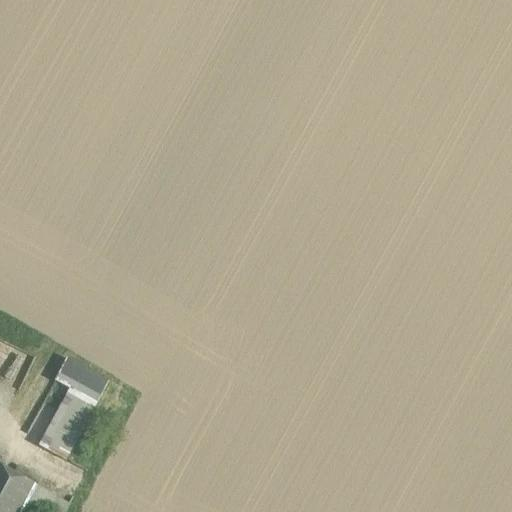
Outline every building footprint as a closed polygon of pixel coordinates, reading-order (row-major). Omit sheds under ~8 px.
[(70,391),(96,404),(109,380),(69,360),(56,384),(70,391)] [(96,404),(70,391),(40,446),(66,460),(96,404)] [(0,511),(22,511),(35,488),(0,469),(0,511)] [(22,511),(47,511),(54,499),(35,488),(22,511)] [(54,499),(47,511),(62,511),(66,505),(54,499)]
